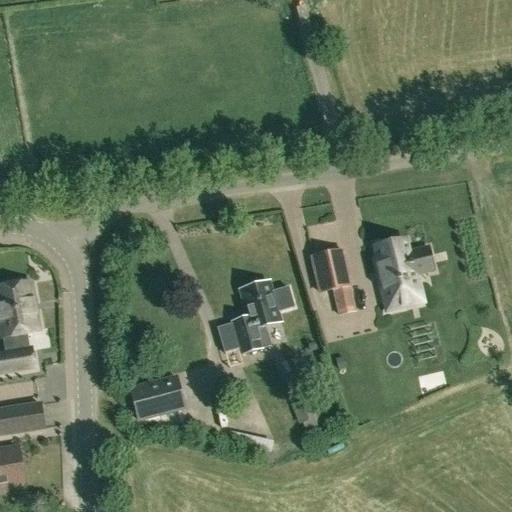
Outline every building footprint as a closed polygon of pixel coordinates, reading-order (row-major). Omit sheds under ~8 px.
[(405,240),(374,248),(377,260),(374,261),(383,296),(386,312),(423,303),(420,287),(417,275),(433,271),(428,248),(408,252),(405,240)] [(354,308),(349,286),(350,286),(342,251),(312,257),(320,293),(334,290),(338,311),(354,308)] [(231,324),(217,328),(223,353),(238,349),(239,354),(271,345),(267,331),(263,332),(262,329),(281,323),(278,312),(294,307),(288,287),(272,291),(269,280),(237,289),(245,317),(230,322),(231,324)] [(0,319),(0,330),(1,338),(35,332),(33,316),(36,315),(34,300),(30,300),(27,284),(21,285),(21,281),(2,285),(2,288),(0,288),(0,309),(2,319),(0,319)] [(0,374),(34,369),(31,349),(0,354),(0,374)] [(347,368),(343,357),(335,359),(338,370),(347,368)] [(138,420),(184,408),(176,377),(130,389),(138,420)] [(319,432),(314,419),(318,418),(307,389),(288,397),(299,425),(303,423),(308,436),(319,432)] [(0,436),(45,429),(41,404),(0,410),(0,436)] [(0,492),(8,491),(6,481),(24,478),(19,447),(0,450),(0,492)]
